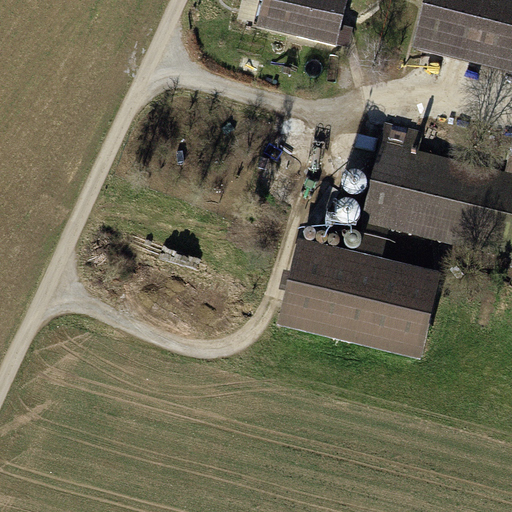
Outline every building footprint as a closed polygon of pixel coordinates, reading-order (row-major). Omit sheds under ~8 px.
[(340,0),(251,0),(243,33),(327,54),(340,0)] [(511,0),(412,0),(399,52),(511,80),(511,0)] [(511,145),(506,145),(498,176),(511,179),(511,145)] [(511,222),(511,179),(498,176),(376,147),(357,227),(503,262),(511,222)] [(421,361),(442,274),(299,240),(277,326),(421,361)]
